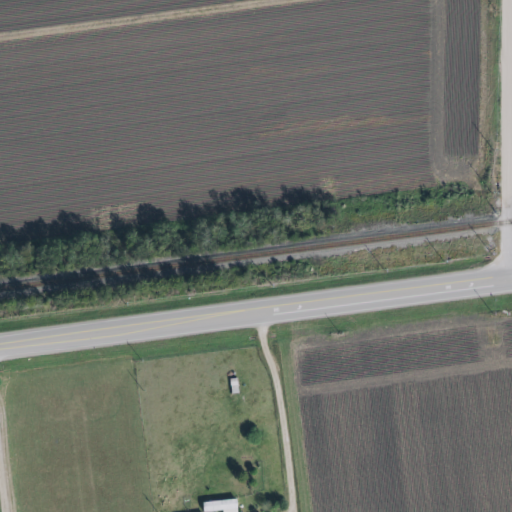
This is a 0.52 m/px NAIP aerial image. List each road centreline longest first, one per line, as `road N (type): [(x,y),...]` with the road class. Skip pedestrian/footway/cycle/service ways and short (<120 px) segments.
road 1 (primary): [(0,346),(511,278)]
road 2 (residential): [(510,279),(511,80)]
